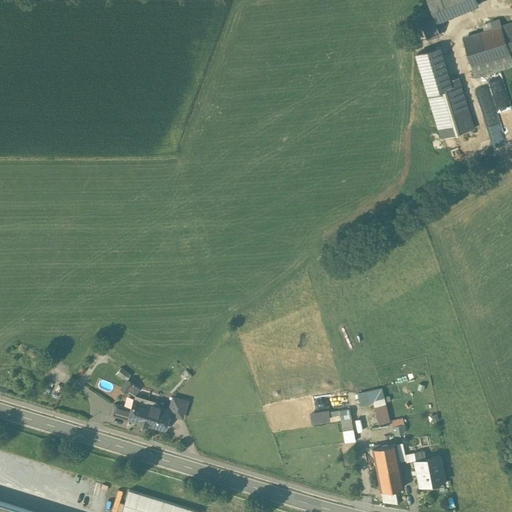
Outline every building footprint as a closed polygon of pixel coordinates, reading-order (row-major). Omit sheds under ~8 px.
[(450,14),(444,0),(426,0),(435,20),(450,14)] [(476,0),(444,0),(450,14),(478,3),(476,0)] [(433,18),(421,23),(427,39),(439,34),(433,18)] [(492,29),(462,38),(470,64),(509,52),(501,26),(499,20),(490,22),(492,29)] [(511,21),(501,26),(509,52),(510,52),(511,50),(511,21)] [(439,46),(416,53),(428,94),(429,93),(451,86),(449,80),(449,79),(439,46)] [(509,52),(470,64),(474,77),(511,65),(511,59),(510,52),(509,52)] [(449,79),(449,80),(451,86),(429,93),(442,138),(473,128),(458,77),(449,79)] [(106,362),(91,382),(98,387),(113,368),(106,362)] [(113,368),(98,387),(110,397),(125,377),(113,368)] [(140,388),(128,378),(120,388),(127,393),(129,391),(134,395),(140,388)] [(362,404),(375,401),(380,422),(392,419),(384,386),(359,392),(362,404)] [(158,401),(136,394),(134,398),(157,405),(158,401)] [(187,401),(173,397),(170,409),(169,413),(182,417),(187,401)] [(157,405),(134,398),(131,409),(128,418),(129,418),(139,421),(148,424),(165,429),(169,413),(170,409),(157,405)] [(131,409),(116,404),(113,414),(129,419),(129,418),(128,418),(131,409)] [(332,416),(341,414),(346,441),(357,439),(351,407),(331,410),(332,416)] [(331,410),(312,411),(312,422),(332,421),(331,410)] [(393,419),(396,434),(408,432),(405,417),(393,419)] [(392,420),(380,423),(383,437),(395,434),(392,420)] [(396,443),(372,447),(381,490),(404,486),(396,443)] [(424,450),(414,452),(416,459),(425,458),(424,450)] [(416,459),(416,460),(421,485),(444,481),(439,455),(425,458),(416,459)] [(198,511),(199,511),(129,489),(121,511),(198,511)] [(0,511),(35,511),(0,501),(0,511)]
